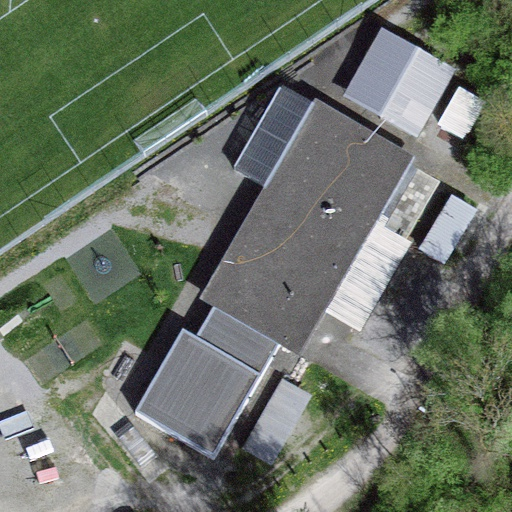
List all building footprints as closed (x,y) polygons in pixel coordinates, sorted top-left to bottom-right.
[(430,104),(399,86),(380,118),(411,136),(430,104)] [(326,115),(215,307),(280,344),(294,352),(404,161),(326,115)] [(355,324),(401,246),(379,234),(333,312),(355,324)] [(214,463),(280,344),(215,307),(194,343),(181,335),(134,419),(214,463)] [(275,460),(311,390),(282,375),(246,445),(275,460)]
